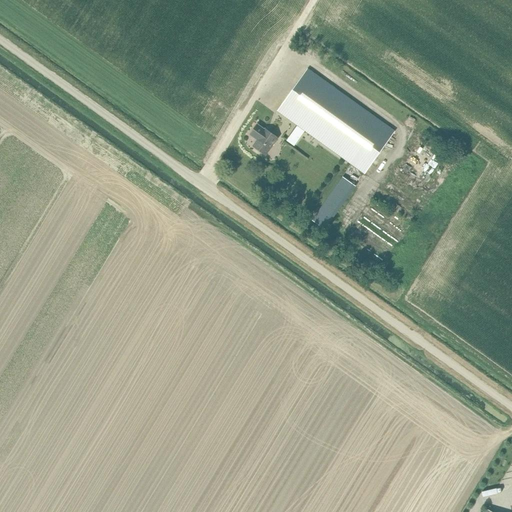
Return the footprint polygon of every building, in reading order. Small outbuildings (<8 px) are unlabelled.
[(365,173),(395,131),(307,69),(278,111),(365,173)] [(425,113),(423,121),(434,125),(437,117),(425,113)] [(265,121),(279,127),(281,122),(267,115),(265,121)] [(265,130),(257,124),(250,135),(257,140),(253,146),(266,155),(278,138),(265,129),(265,130)] [(325,229),(355,186),(343,177),(312,220),(325,229)]
